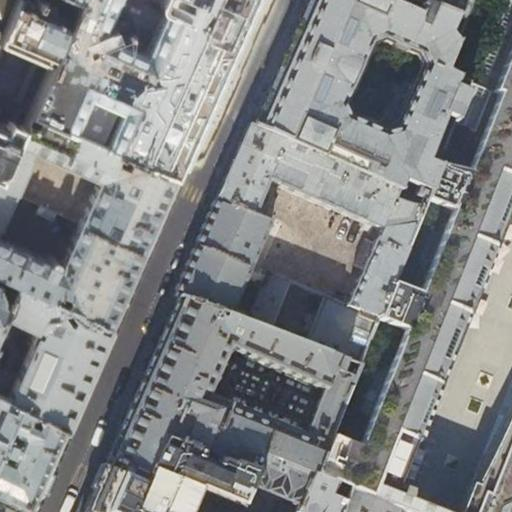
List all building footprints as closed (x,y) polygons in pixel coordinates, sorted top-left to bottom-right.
[(0,175),(28,112),(68,20),(52,13),(53,11),(53,10),(52,8),(50,5),(51,4),(42,0),(42,2),(37,0),(36,0),(34,5),(24,0),(16,0),(5,26),(0,37),(0,175)] [(0,0),(0,23),(5,26),(16,0),(0,0)] [(76,0),(68,20),(28,112),(176,177),(206,108),(253,0),(76,0)] [(270,86),(252,128),(399,191),(423,201),(428,188),(437,166),(427,162),(444,118),(455,122),(470,84),(443,72),(463,21),(412,0),(308,0),(286,49),(270,86)] [(511,511),(511,0),(470,0),(463,21),(443,72),(470,84),(455,122),(454,124),(466,129),(462,138),(462,140),(463,142),(481,149),(480,151),(481,154),(483,158),(480,165),(444,150),(443,153),(472,164),(462,190),(455,187),(450,197),(428,188),(423,201),(419,213),(404,249),(428,259),(419,281),(412,278),(406,279),(402,289),(390,284),(380,309),(395,316),(394,320),(394,322),(396,324),(391,336),(386,334),(383,326),(375,323),(361,356),(383,365),(370,398),(348,390),(312,477),(347,491),(398,511),(401,511),(402,511),(391,506),(403,476),(440,381),(471,304),(503,224),(511,200),(511,127),(480,115),(511,34),(511,359),(505,378),(476,452),(494,459),(511,466),(511,484),(500,511),(490,511),(493,507),(462,493),(442,484),(429,511),(511,511)] [(412,0),(463,21),(470,0),(412,0)] [(28,112),(0,175),(0,187),(16,194),(32,158),(31,158),(34,150),(96,178),(77,222),(143,251),(159,215),(176,177),(28,112)] [(419,213),(394,203),(399,191),(252,128),(247,126),(211,208),(172,295),(177,297),(268,333),(287,283),(251,267),(271,221),(255,214),(268,182),(377,230),(345,307),(324,298),(303,346),(345,362),(357,367),(361,356),(375,323),(380,309),(390,284),(404,249),(419,213)] [(0,229),(16,194),(0,187),(0,274),(16,283),(51,299),(55,291),(65,296),(63,304),(110,326),(125,291),(143,251),(77,222),(57,267),(53,265),(54,263),(53,260),(50,259),(48,260),(47,262),(0,240),(0,229)] [(34,213),(51,220),(55,212),(37,204),(34,213)] [(63,304),(51,299),(16,283),(6,305),(2,316),(36,331),(32,339),(30,338),(26,339),(25,342),(26,345),(29,346),(16,378),(0,370),(0,355),(1,354),(0,353),(0,395),(17,404),(29,410),(39,415),(65,428),(82,388),(94,361),(110,326),(63,304)] [(303,346),(268,333),(177,297),(141,379),(105,459),(145,478),(159,445),(170,420),(197,431),(250,452),(297,470),(301,459),(309,463),(305,474),(311,476),(312,477),(348,390),(352,380),(340,375),(345,362),(303,346)] [(0,395),(0,442),(6,429),(17,404),(0,395)] [(26,419),(29,410),(17,404),(6,429),(15,434),(5,456),(0,453),(0,497),(6,500),(28,511),(48,466),(65,428),(39,415),(35,424),(26,419)] [(161,511),(197,431),(170,420),(145,478),(105,459),(80,511),(161,511)] [(224,511),(250,452),(197,431),(161,511),(224,511)] [(275,511),(281,501),(250,452),(224,511),(275,511)] [(305,474),(297,470),(250,452),(281,501),(275,511),(296,511),(311,476),(305,474)] [(339,511),(347,491),(312,477),(311,476),(296,511),(339,511)] [(398,511),(347,491),(339,511),(398,511)]
